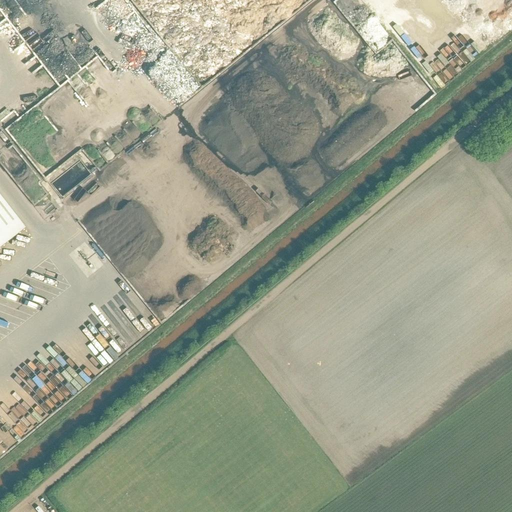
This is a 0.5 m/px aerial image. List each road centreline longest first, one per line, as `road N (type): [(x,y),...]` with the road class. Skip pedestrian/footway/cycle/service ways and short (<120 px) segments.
road 1 (track): [(15,511),(511,95)]
road 2 (unknown): [(0,174),(69,262),(78,287),(72,308),(0,366)]
